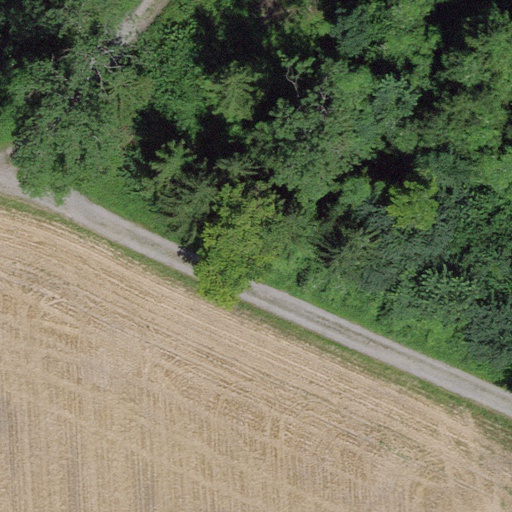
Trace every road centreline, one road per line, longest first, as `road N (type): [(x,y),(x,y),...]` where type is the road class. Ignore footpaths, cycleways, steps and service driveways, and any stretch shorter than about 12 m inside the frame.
road 1 (track): [(0,179),(47,192),(511,405)]
road 2 (track): [(0,174),(156,0)]
